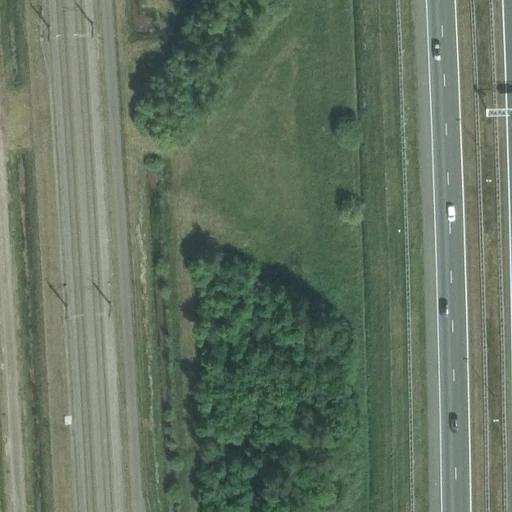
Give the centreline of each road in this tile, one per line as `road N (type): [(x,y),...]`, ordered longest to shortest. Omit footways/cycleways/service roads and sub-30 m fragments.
road 1 (motorway): [(439,0),(456,511)]
road 2 (track): [(15,511),(0,260)]
